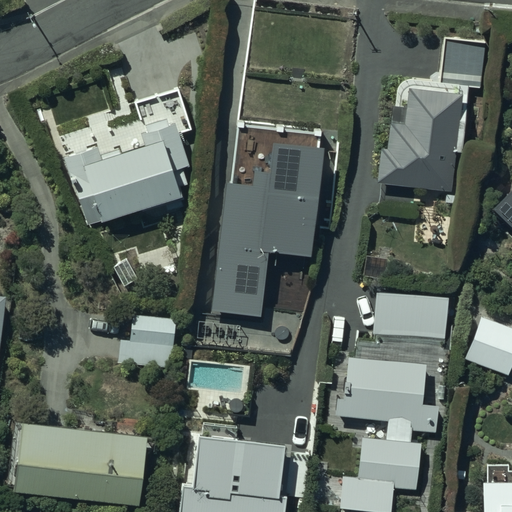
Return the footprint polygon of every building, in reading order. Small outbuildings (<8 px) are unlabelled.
[(379,146),(375,180),(450,189),(454,149),(460,149),(466,85),(479,86),(484,38),(442,34),(438,79),(407,76),(406,76),(406,77),(405,77),(404,77),(403,77),(403,78),(402,78),(402,79),(401,79),(400,80),(399,81),(398,82),(398,83),(397,84),(397,85),(396,86),(396,87),(396,88),(396,89),(396,90),(396,91),(395,103),(388,103),(386,146),(379,146)] [(179,191),(170,165),(187,161),(173,120),(139,132),(142,140),(100,154),(97,146),(64,157),(69,173),(66,174),(68,181),(70,180),(84,223),(179,191)] [(230,179),(223,178),(210,309),(259,314),(265,248),(308,253),(321,130),(236,122),(230,179)] [(119,339),(117,362),(171,366),(175,316),(131,313),(129,339),(119,339)] [(511,361),(511,325),(480,313),(464,359),(507,375),(511,361)] [(426,361),(346,354),(342,396),(337,395),(335,415),(386,420),(385,437),(361,435),(357,477),(341,475),(338,507),(390,511),(392,486),(424,489),(428,441),(411,439),(412,429),(434,431),(437,402),(422,400),(426,361)] [(148,430),(19,418),(12,490),(141,503),(148,430)] [(287,450),(288,440),(232,434),(233,425),(203,423),(202,432),(194,431),(190,482),(179,481),(176,511),(285,511),(286,497),(303,498),(307,452),(287,450)] [(511,511),(511,480),(483,481),(483,511),(511,511)]
